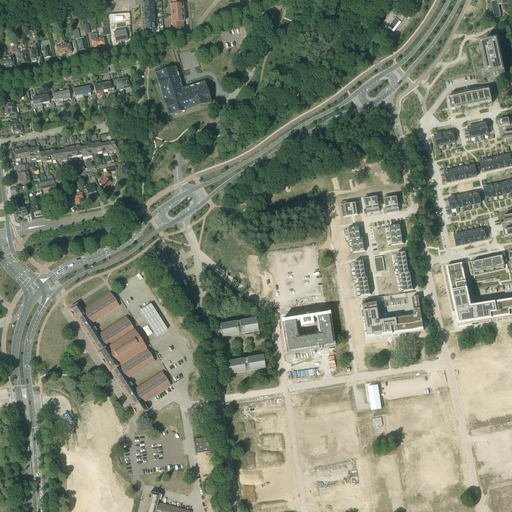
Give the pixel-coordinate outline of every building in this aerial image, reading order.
[(143,0),(143,3),(144,9),(144,14),(144,19),(145,25),(145,31),(151,30),(151,32),(156,31),(155,24),(154,24),(154,19),(154,18),(155,18),(155,13),(153,13),(153,8),(154,8),(154,2),(153,0),(143,0)] [(168,18),(169,29),(169,30),(183,29),(182,23),(183,23),(182,4),(183,4),(184,4),(183,0),(172,0),(170,0),(170,2),(170,3),(171,5),(171,8),(171,11),(171,17),(170,17),(168,17),(168,18)] [(489,0),(494,19),(501,17),(499,6),(502,6),(509,4),(508,0),(489,0)] [(393,9),(380,27),(385,31),(387,28),(393,33),(405,18),(393,9)] [(127,39),(126,34),(130,33),(130,26),(126,27),(127,30),(125,30),(113,32),(115,43),(123,41),(123,40),(127,39)] [(80,39),(79,33),(78,29),(73,31),(74,36),(75,40),(77,40),(77,42),(78,46),(79,45),(80,51),(83,51),(86,51),(86,50),(85,41),(84,41),(84,38),(80,39)] [(104,37),(97,39),(99,47),(100,47),(101,48),(102,47),(103,46),(106,46),(104,37)] [(56,47),(55,48),(56,51),(57,50),(58,55),(59,55),(59,56),(62,56),(61,55),(65,54),(62,38),(59,39),(60,42),(61,42),(61,44),(60,45),(60,46),(56,47)] [(64,38),(62,38),(65,54),(68,53),(68,54),(71,54),(71,53),(72,53),(70,44),(66,45),(66,43),(64,44),(64,41),(64,38)] [(97,39),(91,40),(93,49),(96,48),(96,49),(98,48),(98,47),(99,47),(97,39)] [(45,42),(41,43),(42,49),(41,49),(42,53),(43,53),(44,58),(47,58),(49,58),(50,58),(50,57),(51,57),(50,52),(51,52),(49,42),(45,43),(45,42)] [(453,98),(449,99),(452,110),(455,110),(456,112),(493,104),(498,102),(497,99),(493,76),(501,75),(504,74),(503,71),(497,42),(483,45),(483,44),(469,47),(470,50),(473,66),(477,84),(482,83),(482,86),(478,87),(478,90),(464,93),(452,96),(453,98)] [(21,50),(17,51),(16,45),(13,45),(13,46),(15,53),(17,53),(17,54),(18,57),(18,61),(19,61),(19,64),(24,63),(24,64),(27,63),(25,53),(21,53),(21,50)] [(33,50),(29,50),(31,59),(32,62),(36,61),(35,59),(38,58),(36,49),(36,46),(33,47),(33,50)] [(12,55),(5,56),(7,67),(14,66),(12,55)] [(211,103),(204,82),(199,84),(199,86),(194,88),(189,89),(188,87),(185,88),(183,89),(181,83),(178,84),(175,74),(178,73),(176,67),(155,74),(168,117),(211,103)] [(110,82),(102,84),(103,91),(109,90),(110,92),(112,97),(115,96),(114,91),(113,87),(111,87),(110,82)] [(102,84),(94,86),(95,93),(103,91),(102,84)] [(89,87),(81,88),(83,95),(83,97),(91,95),(89,87)] [(81,88),(73,90),(75,97),(75,99),(82,97),(82,96),(83,95),(81,88)] [(68,91),(61,92),(62,101),(70,100),(68,91)] [(61,92),(53,94),(54,101),(55,101),(55,103),(63,102),(62,101),(61,92)] [(48,95),(40,97),(41,104),(49,102),(48,95)] [(33,101),(30,102),(33,114),(36,113),(35,108),(42,107),(41,104),(40,97),(32,98),(33,101)] [(9,99),(3,100),(4,104),(5,110),(18,107),(17,105),(14,106),(13,102),(12,99),(9,100),(9,99)] [(18,107),(5,110),(6,116),(9,115),(10,118),(13,117),(19,116),(18,107)] [(13,120),(11,121),(12,127),(21,125),(19,116),(13,117),(13,120)] [(508,119),(498,121),(500,127),(510,125),(508,119)] [(480,125),(482,136),(483,136),(483,135),(488,134),(488,135),(486,124),(480,125)] [(21,125),(12,127),(13,133),(18,132),(19,134),(23,133),(21,125)] [(475,127),(474,127),(476,138),(477,138),(477,137),(481,137),(482,136),(480,125),(480,126),(475,127)] [(474,127),(468,129),(470,139),(475,138),(476,138),(474,127)] [(511,131),(506,133),(503,134),(505,140),(511,138),(511,131)] [(453,133),(446,134),(449,144),(450,144),(455,143),(453,133)] [(440,135),(434,136),(437,147),(437,146),(442,145),(442,146),(443,146),(440,134),(440,135)] [(441,134),(440,134),(443,146),(444,145),(448,145),(449,144),(446,134),(441,136),(441,134)] [(115,141),(110,142),(112,152),(115,152),(116,156),(117,156),(121,155),(119,147),(121,146),(121,144),(119,144),(119,141),(116,142),(115,141)] [(39,147),(33,148),(36,158),(37,161),(41,160),(41,162),(42,162),(40,157),(41,157),(39,152),(40,152),(39,147)] [(13,153),(11,154),(13,162),(15,161),(15,160),(20,159),(18,148),(13,150),(13,153)] [(499,158),(498,158),(500,168),(506,167),(506,168),(504,157),(502,157),(499,158)] [(493,159),(492,159),(494,170),(497,170),(497,169),(500,168),(498,158),(496,158),(493,159)] [(487,160),(486,160),(488,171),(494,169),(494,170),(492,159),(491,159),(487,160)] [(485,161),(480,162),(482,172),(488,171),(486,160),(485,161)] [(470,167),(468,167),(471,177),(477,176),(474,166),(470,167)] [(464,168),(462,168),(465,179),(468,178),(468,179),(471,177),(468,167),(464,168)] [(28,171),(29,171),(32,171),(31,168),(28,169),(17,171),(19,179),(29,176),(28,171)] [(458,169),(457,170),(459,180),(465,179),(462,168),(462,169),(458,169)] [(452,171),(451,171),(453,182),(453,181),(459,180),(457,170),(456,170),(452,171)] [(445,172),(447,184),(453,182),(451,171),(450,171),(450,172),(445,173),(445,172)] [(103,181),(100,184),(105,189),(108,185),(108,186),(111,183),(107,179),(110,176),(108,174),(102,181),(103,181)] [(29,176),(19,179),(20,186),(40,182),(39,179),(33,180),(33,181),(30,181),(29,176)] [(55,187),(53,180),(40,182),(41,189),(55,187)] [(504,183),(502,184),(504,195),(505,195),(508,194),(510,194),(507,182),(507,184),(504,184),(504,183)] [(94,184),(85,186),(89,199),(97,197),(94,184)] [(502,185),(496,186),(498,196),(499,196),(503,195),(504,195),(502,184),(501,184),(502,185)] [(496,186),(490,187),(492,197),(493,197),(497,197),(498,196),(496,186)] [(490,187),(484,189),(486,199),(491,198),(492,197),(490,187)] [(475,194),(472,195),(474,205),(476,204),(480,203),(478,193),(478,192),(475,193),(475,194)] [(76,195),(73,195),(75,205),(79,204),(79,203),(84,202),(82,194),(80,193),(77,193),(76,195)] [(461,197),(460,197),(463,207),(464,207),(468,206),(469,206),(466,196),(466,195),(463,195),(464,197),(461,197)] [(466,196),(469,206),(470,206),(474,205),(472,195),(466,196)] [(455,197),(454,197),(457,209),(458,208),(462,207),(463,207),(460,197),(461,197),(460,196),(458,197),(458,198),(455,198),(455,197)] [(61,197),(60,198),(62,206),(66,206),(66,207),(71,206),(69,197),(64,198),(63,197),(61,197)] [(376,198),(371,198),(373,211),(373,210),(378,209),(379,209),(377,197),(376,198)] [(397,197),(391,198),(393,210),(398,209),(399,209),(397,197)] [(454,197),(448,199),(451,210),(451,209),(456,208),(456,209),(457,209),(454,197)] [(371,198),(365,199),(367,211),(373,210),(373,211),(371,198)] [(391,198),(385,199),(386,211),(387,211),(392,210),(392,211),(393,210),(391,198)] [(36,203),(33,204),(35,212),(36,213),(37,212),(38,212),(41,211),(40,202),(39,202),(39,199),(35,200),(36,203)] [(345,211),(342,212),(357,209),(356,204),(356,203),(351,204),(344,205),(345,211)] [(357,209),(342,212),(345,212),(346,218),(351,217),(354,216),(358,216),(358,215),(357,210),(357,209)] [(509,215),(499,217),(501,223),(511,221),(509,215)] [(401,226),(388,228),(389,228),(390,233),(389,234),(402,232),(402,231),(401,226),(401,225),(401,226)] [(511,230),(511,228),(501,230),(503,236),(511,234),(511,230)] [(479,230),(478,230),(480,241),(486,239),(484,229),(479,230)] [(473,231),(472,232),(474,242),(480,241),(478,230),(477,231),(473,231)] [(402,232),(389,234),(390,234),(391,239),(390,239),(390,240),(403,238),(403,237),(402,232)] [(468,233),(466,233),(468,243),(474,242),(472,232),(471,232),(468,233)] [(462,234),(460,234),(463,246),(463,245),(463,244),(468,243),(466,233),(465,233),(462,234)] [(455,235),(454,236),(457,247),(463,246),(460,234),(459,234),(460,236),(455,237),(455,235)] [(403,238),(390,240),(391,240),(392,245),(391,245),(391,246),(392,246),(404,244),(404,243),(403,238)] [(365,245),(354,247),(355,247),(356,252),(355,252),(355,253),(363,252),(366,251),(365,251),(364,246),(365,246),(365,245)] [(502,256),(492,258),(494,269),(505,266),(502,256)] [(492,258),(482,261),(484,271),(494,269),(492,258)] [(480,261),(470,263),(472,273),(482,271),(480,261)] [(460,265),(448,268),(460,323),(488,318),(501,316),(511,314),(511,301),(469,309),(460,265)] [(77,304),(68,310),(70,313),(73,318),(75,321),(76,320),(97,353),(97,354),(97,355),(101,361),(102,362),(101,362),(104,366),(105,366),(109,373),(110,373),(131,406),(133,410),(132,410),(135,414),(136,414),(138,417),(141,415),(143,414),(148,411),(145,406),(143,408),(142,405),(171,386),(162,372),(133,391),(131,388),(130,387),(132,386),(130,383),(128,384),(126,381),(155,362),(146,348),(147,348),(135,330),(126,317),(97,336),(94,332),(97,331),(94,328),(92,329),(90,325),(119,306),(110,293),(81,311),(77,304)] [(376,298),(362,301),(364,312),(362,312),(363,319),(365,319),(368,338),(376,336),(376,339),(377,339),(376,338),(382,337),(382,338),(382,335),(423,329),(418,297),(412,298),(415,317),(380,322),(376,298)] [(167,330),(151,304),(139,311),(156,337),(167,330)] [(287,353),(332,346),(329,312),(281,320),(287,353)] [(236,322),(220,325),(222,338),(239,335),(242,334),(258,331),(257,324),(256,319),(255,319),(254,319),(239,322),(237,322),(236,322)] [(243,359),(226,362),(229,375),(246,372),(245,372),(248,371),(248,372),(264,369),(265,369),(264,363),(263,356),(246,359),(246,360),(243,360),(243,359)] [(511,402),(503,404),(505,414),(511,412),(511,402)] [(208,437),(194,440),(196,453),(210,451),(209,451),(207,438),(208,438),(208,437)] [(507,437),(501,438),(504,449),(507,448),(508,451),(510,451),(509,448),(507,437)] [(501,438),(495,439),(498,450),(501,449),(502,452),(504,452),(503,449),(504,449),(501,438)] [(495,439),(490,441),(492,452),(492,451),(495,451),(496,454),(498,453),(497,450),(498,450),(495,439)] [(490,441),(483,442),(486,453),(490,452),(490,455),(492,454),(492,452),(490,441)] [(503,474),(505,485),(511,483),(509,473),(508,473),(508,470),(506,470),(507,473),(503,474)] [(497,475),(500,486),(505,485),(503,474),(502,471),(500,472),(501,474),(498,475),(497,475)] [(492,476),(491,477),(493,487),(500,486),(497,475),(496,472),(494,473),(495,476),(492,476)] [(191,511),(157,503),(158,500),(160,500),(162,496),(156,494),(154,493),(150,492),(149,496),(148,496),(147,501),(148,501),(146,505),(147,505),(145,511),(191,511)]
